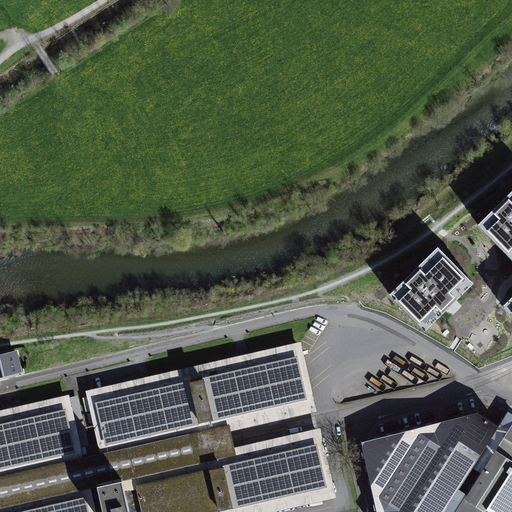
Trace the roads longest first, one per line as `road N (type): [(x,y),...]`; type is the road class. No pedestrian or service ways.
road 1 (residential): [(511,400),(383,320),(349,309),(300,313),(0,386)]
road 2 (track): [(102,0),(0,63)]
